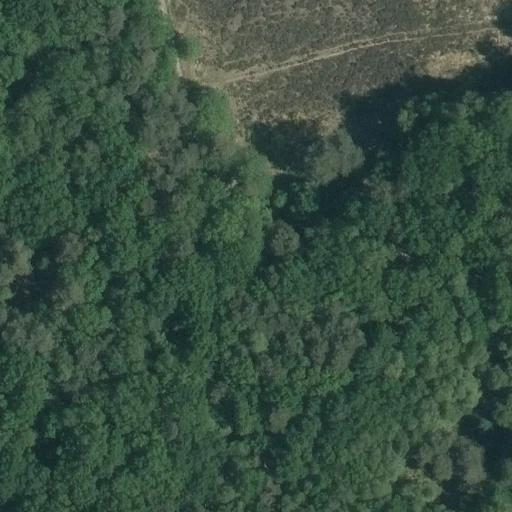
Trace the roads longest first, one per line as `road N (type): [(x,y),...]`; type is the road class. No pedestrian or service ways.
road 1 (track): [(198,511),(218,287),(149,0)]
road 2 (track): [(172,86),(245,80),(345,48),(511,23)]
road 3 (track): [(0,416),(75,511)]
